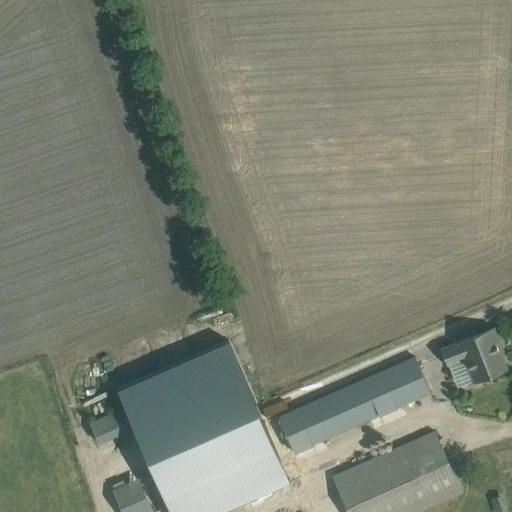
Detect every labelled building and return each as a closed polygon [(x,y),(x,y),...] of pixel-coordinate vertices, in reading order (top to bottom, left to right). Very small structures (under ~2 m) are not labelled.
[(500,344),(493,327),(459,341),(441,348),(448,364),(465,357),(475,380),(506,368),(497,345),(500,344)] [(227,344),(115,392),(166,511),(224,511),(288,485),(227,344)] [(414,357),(281,416),(297,450),(430,392),(414,357)] [(120,409),(90,423),(100,444),(130,430),(120,409)] [(332,475),(348,511),(415,511),(461,492),(435,431),(416,439),(332,475)] [(148,475),(113,490),(122,511),(155,511),(163,509),(148,475)] [(230,511),(264,511),(259,499),(231,511),(230,511)]
